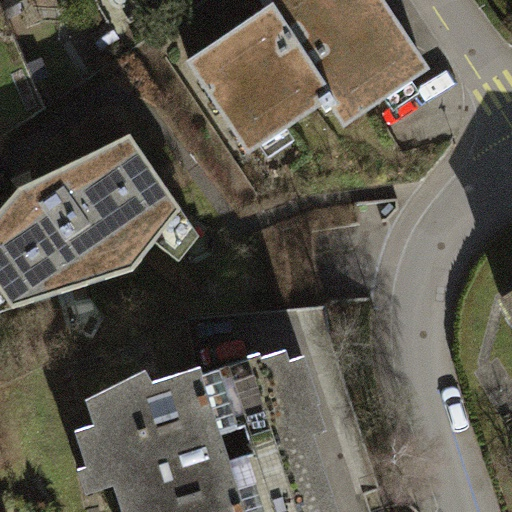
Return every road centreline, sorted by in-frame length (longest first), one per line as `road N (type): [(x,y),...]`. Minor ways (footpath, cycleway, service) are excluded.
road 1 (residential): [(511,187),(472,207),(429,276),(425,344),(441,442),(464,511)]
road 2 (residential): [(511,101),(445,0)]
